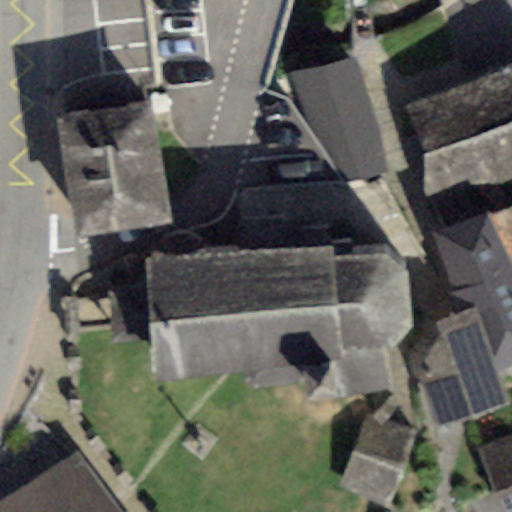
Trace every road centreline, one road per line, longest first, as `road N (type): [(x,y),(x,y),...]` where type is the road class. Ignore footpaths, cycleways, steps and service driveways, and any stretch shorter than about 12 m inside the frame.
road 1 (residential): [(266,0),(205,195),(192,210),(127,239),(19,256)]
road 2 (tertiary): [(19,256),(20,0)]
